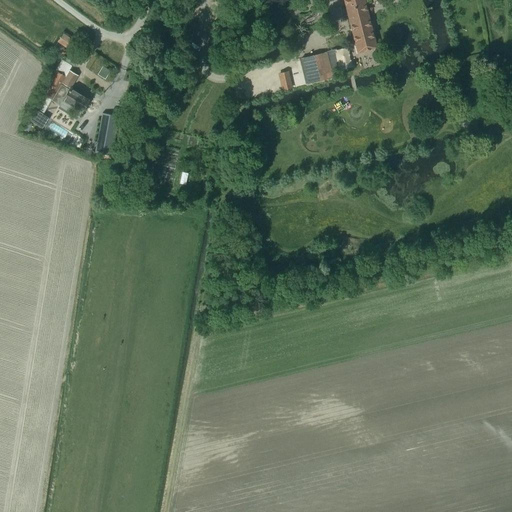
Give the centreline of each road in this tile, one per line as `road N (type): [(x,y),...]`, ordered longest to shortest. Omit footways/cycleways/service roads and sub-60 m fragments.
road 1 (track): [(100,511),(140,263)]
road 2 (track): [(146,0),(136,31),(121,37),(56,0)]
